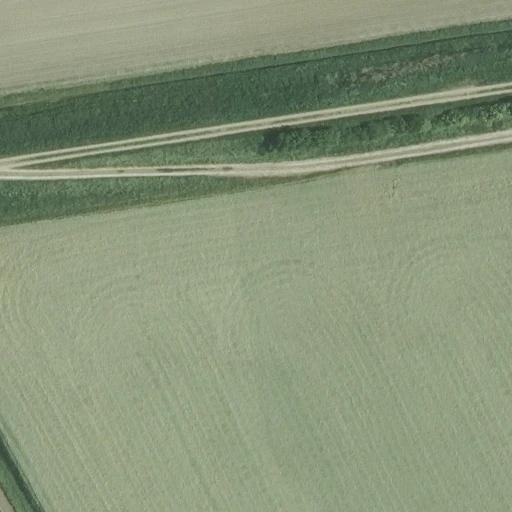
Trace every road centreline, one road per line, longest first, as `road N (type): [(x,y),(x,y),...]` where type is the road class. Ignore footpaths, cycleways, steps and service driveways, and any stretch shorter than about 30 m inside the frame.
road 1 (track): [(511,90),(0,165)]
road 2 (track): [(511,135),(268,173),(0,174)]
